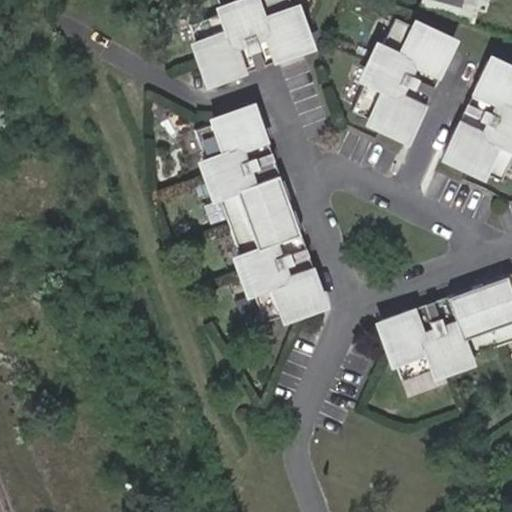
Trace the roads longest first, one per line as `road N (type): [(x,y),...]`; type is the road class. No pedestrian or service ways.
road 1 (residential): [(353,299),(479,259),(479,243),(468,229),(333,169),(316,169),(308,182)]
road 2 (residential): [(315,511),(293,430),(353,299)]
road 3 (residential): [(308,182),(353,299)]
